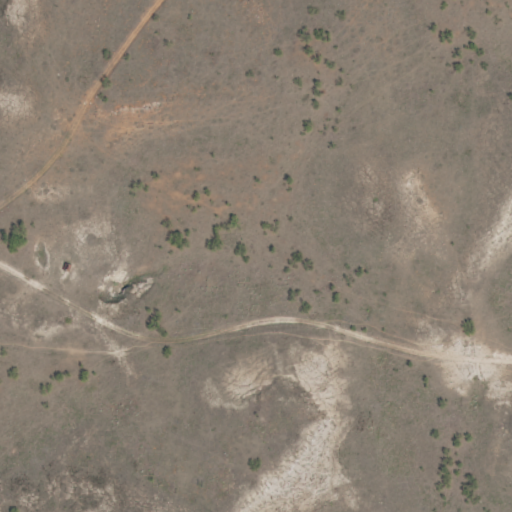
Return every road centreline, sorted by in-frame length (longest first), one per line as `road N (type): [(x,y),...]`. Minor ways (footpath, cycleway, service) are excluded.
road 1 (residential): [(0,285),(93,346),(391,357),(511,382)]
road 2 (residential): [(166,0),(139,55),(20,180),(0,217)]
